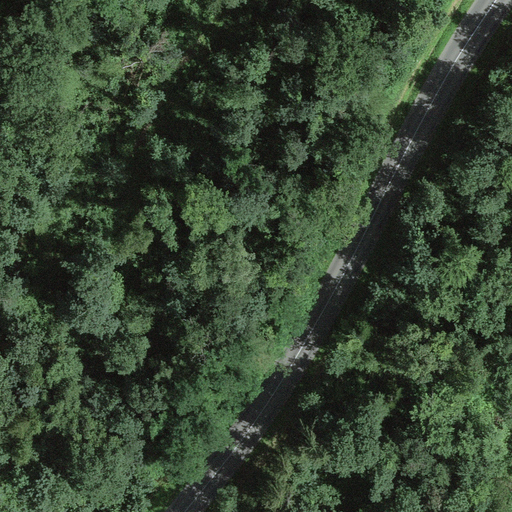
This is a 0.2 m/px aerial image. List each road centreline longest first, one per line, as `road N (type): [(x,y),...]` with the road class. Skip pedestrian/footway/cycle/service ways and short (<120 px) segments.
road 1 (secondary): [(184,511),(267,401),(505,0)]
road 2 (unknown): [(346,258),(447,345),(511,375)]
